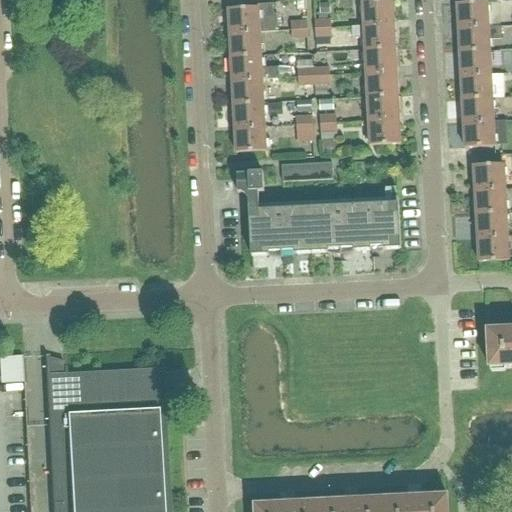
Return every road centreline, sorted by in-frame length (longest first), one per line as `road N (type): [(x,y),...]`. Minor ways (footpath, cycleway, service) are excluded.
road 1 (residential): [(217,490),(408,481),(436,467),(448,439),(439,286)]
road 2 (residential): [(205,299),(190,0)]
road 3 (residential): [(439,286),(424,0)]
road 4 (residential): [(205,299),(439,286)]
road 5 (residential): [(5,309),(205,299)]
road 6 (residential): [(217,490),(205,299)]
